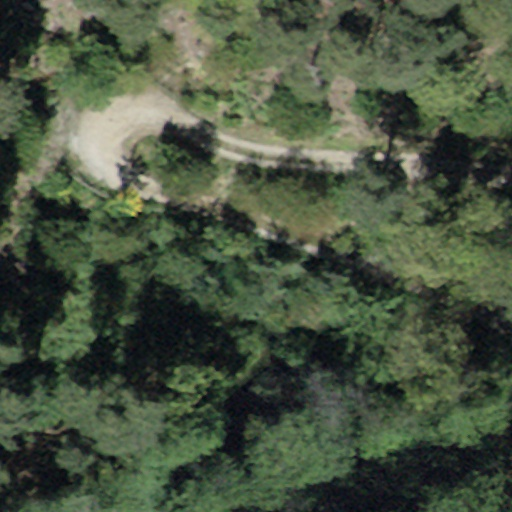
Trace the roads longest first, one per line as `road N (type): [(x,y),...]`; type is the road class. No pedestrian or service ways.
road 1 (track): [(511,318),(446,283),(127,180),(88,147),(81,113)]
road 2 (track): [(511,174),(269,157),(111,92),(81,113)]
